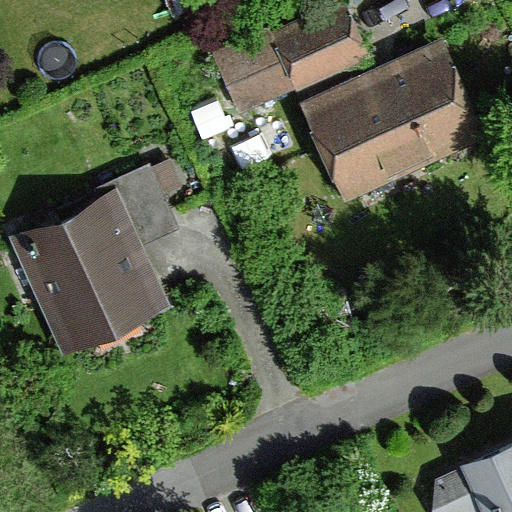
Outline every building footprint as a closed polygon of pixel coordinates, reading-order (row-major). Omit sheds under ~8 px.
[(274,0),(283,21),(335,0),(274,0)] [(237,109),(369,54),(349,6),(268,40),(263,27),(212,48),(237,109)] [(344,199),(485,138),(442,40),(301,101),(344,199)] [(99,193),(104,204),(16,241),(64,355),(164,313),(137,248),(176,232),(151,171),(99,193)] [(511,511),(511,446),(464,466),(483,511),(511,511)]
